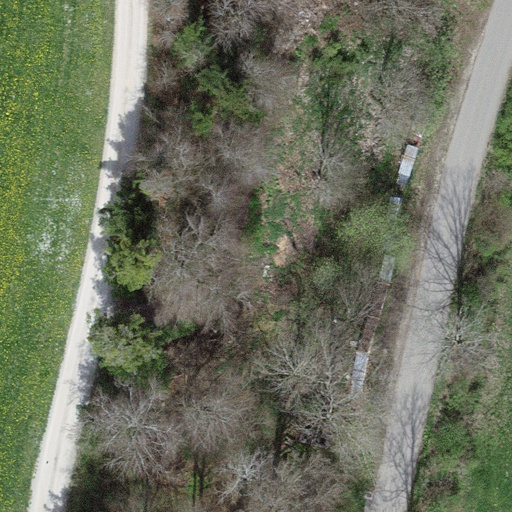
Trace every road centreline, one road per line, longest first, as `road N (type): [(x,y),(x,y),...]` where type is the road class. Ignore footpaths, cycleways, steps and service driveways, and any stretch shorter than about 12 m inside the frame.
road 1 (track): [(66,511),(76,396),(120,196),(141,0)]
road 2 (unclassified): [(511,61),(389,511)]
